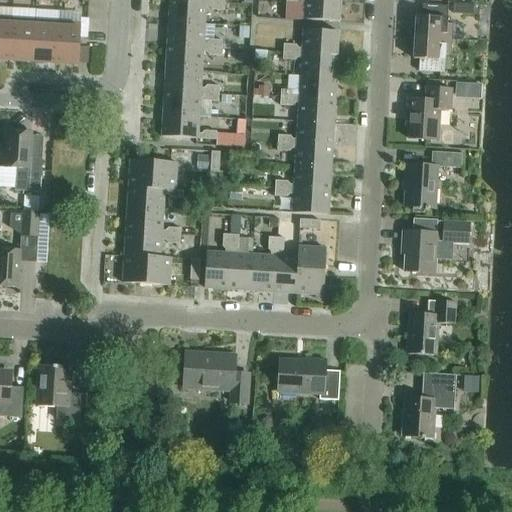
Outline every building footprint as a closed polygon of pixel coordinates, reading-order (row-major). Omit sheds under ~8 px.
[(174,0),(170,0),(169,23),(205,25),(206,7),(210,7),(212,10),(225,11),(225,3),(174,0)] [(340,22),(341,0),(286,0),(287,3),(299,4),(302,1),(306,1),(305,20),(340,22)] [(415,38),(451,40),(452,24),(447,24),(449,7),(423,5),(422,17),(416,17),(415,38)] [(0,57),(10,58),(13,21),(0,19),(0,57)] [(33,60),(36,22),(13,21),(10,58),(33,60)] [(58,23),(36,22),(33,60),(56,61),(58,23)] [(81,25),(58,23),(56,61),(79,62),(81,25)] [(205,25),(169,23),(168,45),(222,49),(223,41),(210,40),(208,43),(204,43),(205,25)] [(241,27),(240,38),(249,38),(250,27),(241,27)] [(284,44),(284,52),(338,56),(340,32),(304,30),(303,49),(299,48),(297,45),(284,44)] [(450,56),(451,40),(415,38),(414,59),(420,59),(419,71),(445,73),(446,55),(450,56)] [(168,45),(166,68),(202,70),(203,52),(207,52),(210,56),(222,56),(222,49),(168,45)] [(256,51),(256,59),(266,60),(267,52),(256,51)] [(301,76),(337,78),(338,56),(284,52),(283,60),(296,61),(298,58),(302,58),(301,76)] [(202,70),(166,68),(165,91),(220,94),(220,86),(208,85),(205,88),(201,88),(202,70)] [(281,98),(335,101),(337,78),(301,76),(300,94),(296,94),(294,91),(282,90),(281,98)] [(451,111),(452,90),(426,88),(426,100),(411,99),(409,139),(439,141),(440,110),(451,111)] [(165,91),(164,114),(200,116),(201,98),(204,98),(207,101),(219,102),(220,94),(165,91)] [(334,124),(335,101),(281,98),(280,106),(293,106),(296,103),(299,104),(298,122),(334,124)] [(200,116),(164,114),(162,137),(217,140),(218,132),(205,131),(202,134),(199,134),(200,116)] [(278,143),(333,147),(334,124),(298,122),(297,140),(294,139),(291,136),(279,136),(278,143)] [(41,192),(43,159),(31,158),(32,132),(8,131),(6,168),(17,168),(16,190),(41,192)] [(218,143),(245,143),(245,139),(235,139),(235,132),(218,132),(218,143)] [(331,169),(333,147),(278,143),(278,151),(290,152),(293,149),(297,149),(296,167),(331,169)] [(219,174),(220,153),(212,153),(211,173),(219,174)] [(462,169),(463,154),(433,153),(432,167),(408,165),(405,208),(435,209),(438,167),(462,169)] [(131,160),(129,188),(176,191),(178,163),(131,160)] [(275,189),(330,192),(331,169),(296,167),(295,185),(291,185),(288,182),(276,181),(275,189)] [(129,188),(128,210),(164,213),(165,195),(169,195),(171,198),(183,199),(184,191),(176,191),(129,188)] [(231,188),(231,200),(242,201),(243,189),(231,188)] [(330,192),(275,189),(275,196),(287,197),(290,194),(294,195),(293,213),(329,215),(330,192)] [(128,210),(126,233),(181,237),(182,229),(169,228),(166,231),(162,231),(164,213),(128,210)] [(39,213),(23,212),(22,237),(38,238),(39,213)] [(270,219),(270,228),(278,228),(278,219),(270,219)] [(320,230),(321,221),(301,220),(300,229),(320,230)] [(469,245),(470,224),(444,222),(443,234),(404,232),(403,246),(406,247),(405,272),(435,274),(436,258),(451,259),(452,244),(469,245)] [(231,226),(231,235),(240,235),(240,226),(231,226)] [(181,237),(126,233),(125,255),(161,258),(162,240),(166,240),(168,244),(181,244),(181,237)] [(205,288),(228,290),(232,235),(224,235),(223,247),(226,250),(226,254),(207,253),(205,288)] [(228,290),(251,291),(253,255),(235,254),(236,250),(239,248),(239,236),(232,235),(228,290)] [(253,255),(251,291),(274,293),(277,238),(269,237),(269,250),(271,253),(271,256),(253,255)] [(274,293),(296,294),(298,258),(281,257),(281,253),(284,251),(285,238),(277,238),(274,293)] [(299,247),(298,258),(296,294),(324,296),(327,249),(299,247)] [(0,286),(19,288),(21,251),(0,249),(0,286)] [(161,258),(125,255),(123,283),(170,286),(172,258),(161,258)] [(199,280),(200,260),(192,260),(191,280),(199,280)] [(455,325),(456,303),(429,301),(428,315),(410,314),(408,354),(436,356),(438,324),(455,325)] [(247,404),(248,375),(234,374),(235,357),(187,354),(185,388),(233,391),(232,403),(247,404)] [(339,401),(340,372),(326,371),(327,361),(306,360),(306,361),(280,360),(278,393),(320,395),(320,400),(339,401)] [(80,421),(81,395),(67,394),(68,368),(57,367),(54,366),(53,367),(38,366),(36,406),(57,407),(57,419),(80,421)] [(0,416),(22,418),(24,388),(12,387),(13,375),(0,374),(0,416)] [(422,399),(405,398),(403,436),(420,437),(420,439),(433,440),(435,409),(454,410),(457,376),(424,374),(422,399)]
